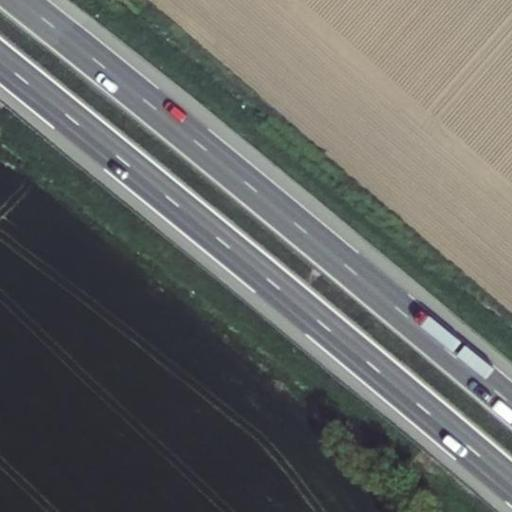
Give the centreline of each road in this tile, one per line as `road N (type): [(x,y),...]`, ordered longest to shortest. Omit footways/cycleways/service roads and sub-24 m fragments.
road 1 (motorway): [(0,61),(511,483)]
road 2 (motorway): [(511,404),(18,0)]
